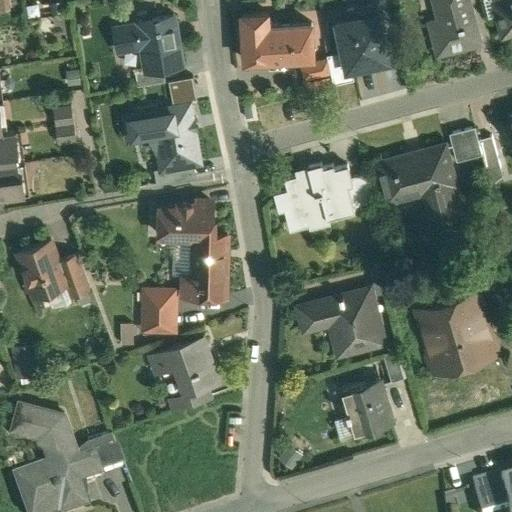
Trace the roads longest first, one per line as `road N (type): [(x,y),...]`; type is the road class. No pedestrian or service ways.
road 1 (residential): [(239,155),(265,325),(254,507)]
road 2 (residential): [(511,81),(239,155)]
road 3 (residential): [(511,428),(254,507)]
road 4 (residential): [(214,0),(239,155)]
